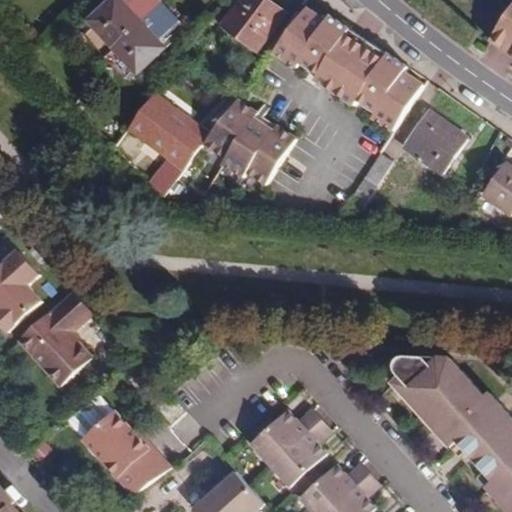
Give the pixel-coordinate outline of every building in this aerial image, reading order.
[(184,24),(161,0),(132,0),(127,5),(122,0),(118,0),(94,23),(142,75),(169,50),(163,43),(184,24)] [(289,13),(270,0),(244,0),(225,27),(233,33),(255,49),(260,53),(289,13)] [(329,22),(310,9),(277,54),(299,70),(303,65),(321,79),(349,36),(353,30),(332,17),(329,22)] [(511,13),(495,39),(511,50),(511,13)] [(255,49),(233,33),(226,43),(248,59),(255,49)] [(368,47),(349,36),(321,79),(319,82),(337,93),(368,47)] [(387,60),(368,47),(337,93),(357,107),(361,102),(379,114),(375,119),(396,132),(425,89),(407,73),(410,69),(390,55),(387,60)] [(207,145),(213,137),(157,95),(131,130),(146,141),(149,137),(167,150),(164,154),(171,159),(153,185),(166,198),(207,145)] [(241,101),(213,137),(207,145),(229,160),(226,165),(246,179),(250,174),(269,186),(299,140),(279,127),(275,132),(257,119),(260,114),(241,101)] [(470,140),(430,112),(405,147),(445,175),(470,140)] [(279,127),(260,114),(257,119),(275,132),(279,127)] [(167,150),(149,137),(146,141),(164,154),(167,150)] [(394,162),(382,154),(342,216),(359,217),(394,162)] [(511,165),(509,164),(486,196),(511,214),(511,165)] [(0,322),(11,335),(45,304),(31,288),(43,277),(21,253),(0,271),(0,322)] [(97,315),(76,293),(22,341),(64,388),(95,360),(74,335),(97,315)] [(511,511),(511,415),(492,393),(488,398),(453,359),(413,357),(400,361),(397,366),(401,378),(408,386),(402,391),(455,450),(461,445),(476,461),(470,467),(493,491),(499,486),(505,493),(499,498),(511,511)] [(408,386),(401,378),(396,384),(402,391),(408,386)] [(72,426),(86,441),(117,413),(103,398),(72,426)] [(273,466),(324,420),(315,410),(301,422),(291,412),(276,425),(273,428),(267,422),(254,435),(260,442),(255,446),(273,466)] [(86,441),(137,497),(171,472),(134,432),(117,413),(86,441)] [(276,425),(271,419),(267,422),(273,428),(276,425)] [(335,432),(324,420),(273,466),(293,488),(298,483),(303,489),(316,477),(312,472),(315,469),(330,455),(321,444),(335,432)] [(134,432),(171,472),(175,469),(138,428),(134,432)] [(476,461),(461,445),(455,450),(470,467),(476,461)] [(317,477),(316,477),(303,489),(308,495),(303,500),(314,511),(331,511),(373,475),(364,465),(350,477),(340,466),(325,480),(322,483),(317,477)] [(261,511),(269,506),(240,474),(198,511),(261,511)] [(320,474),(317,477),(322,483),(325,480),(320,474)] [(373,475),(331,511),(375,511),(379,509),(370,499),(383,486),(373,475)] [(505,493),(499,486),(493,491),(499,498),(505,493)] [(0,511),(15,511),(19,509),(0,487),(0,511)]
